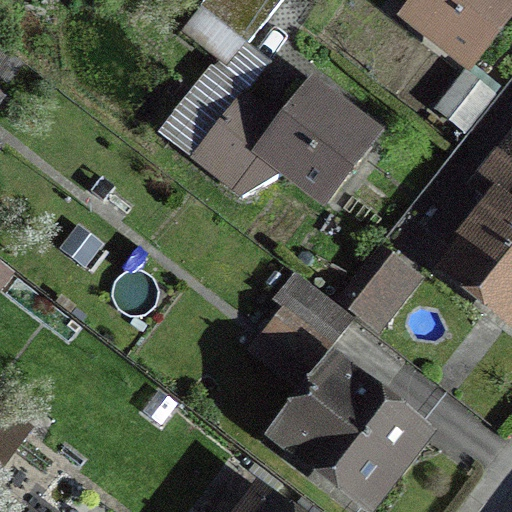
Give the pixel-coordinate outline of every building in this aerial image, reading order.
[(275,0),(210,0),(184,33),(223,65),(275,0)] [(511,0),(420,0),(404,20),(467,70),(511,12),(511,0)] [(240,200),(283,175),(321,205),(371,142),(308,93),(279,129),(242,99),(240,101),(209,77),(163,134),(193,159),(192,161),(240,200)] [(446,275),(506,323),(511,315),(511,173),(496,162),(472,193),(496,212),(446,275)] [(340,307),(374,334),(410,287),(377,261),(340,307)] [(294,278),(275,303),(284,310),(263,337),(310,373),(350,321),(294,278)] [(275,442),(362,509),(416,438),(330,372),(275,442)] [(0,464),(27,430),(0,408),(0,464)]
